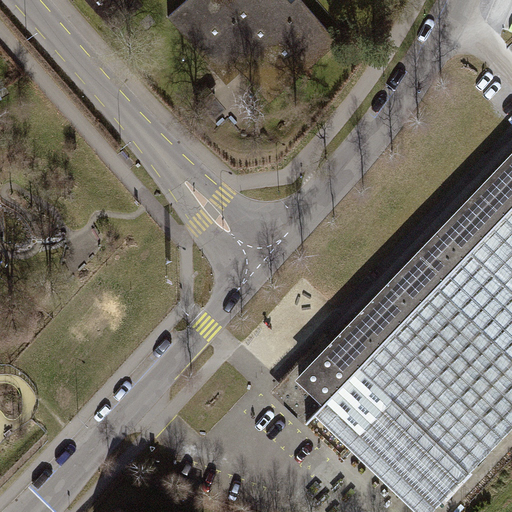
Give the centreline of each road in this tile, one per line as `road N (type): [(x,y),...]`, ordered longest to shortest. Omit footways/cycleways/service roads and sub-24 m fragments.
road 1 (residential): [(31,0),(263,262)]
road 2 (residential): [(35,511),(263,262)]
road 3 (residential): [(263,262),(386,121),(460,0)]
